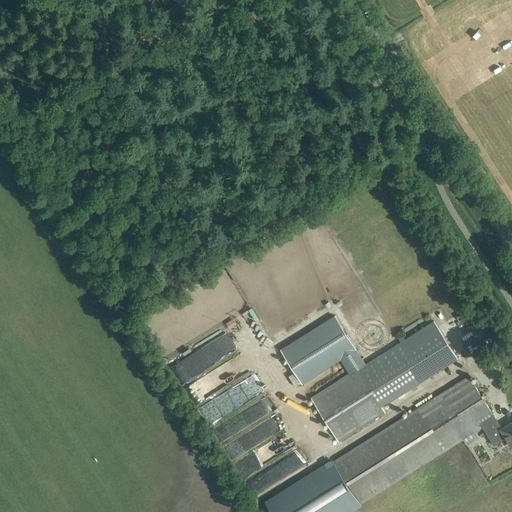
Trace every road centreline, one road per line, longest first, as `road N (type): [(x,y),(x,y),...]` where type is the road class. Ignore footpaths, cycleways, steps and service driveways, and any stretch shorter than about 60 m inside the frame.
road 1 (track): [(479,372),(472,362),(236,511)]
road 2 (primary): [(511,240),(353,0)]
